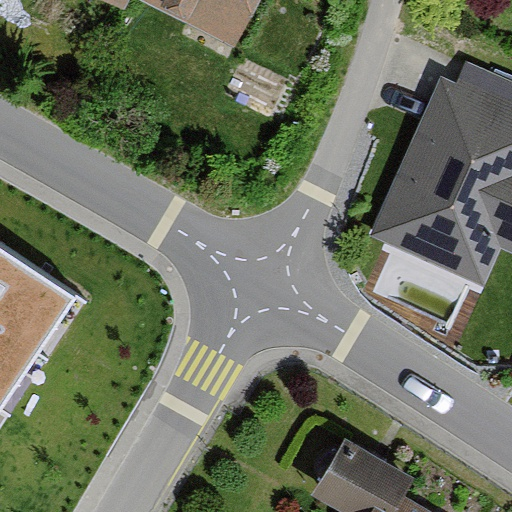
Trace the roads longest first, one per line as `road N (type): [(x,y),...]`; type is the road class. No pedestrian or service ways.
road 1 (residential): [(264,282),(363,77),(384,0)]
road 2 (residential): [(0,129),(264,282)]
road 3 (residential): [(264,282),(511,442)]
road 4 (residential): [(122,511),(264,282)]
